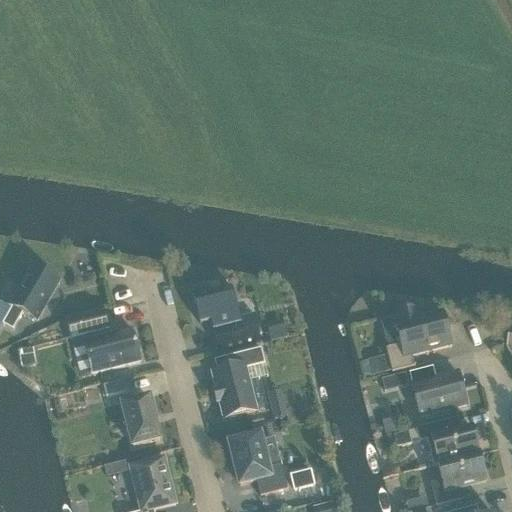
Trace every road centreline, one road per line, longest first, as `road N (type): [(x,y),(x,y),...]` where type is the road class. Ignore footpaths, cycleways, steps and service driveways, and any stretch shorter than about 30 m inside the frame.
road 1 (residential): [(213,511),(156,276)]
road 2 (residential): [(511,468),(479,348)]
